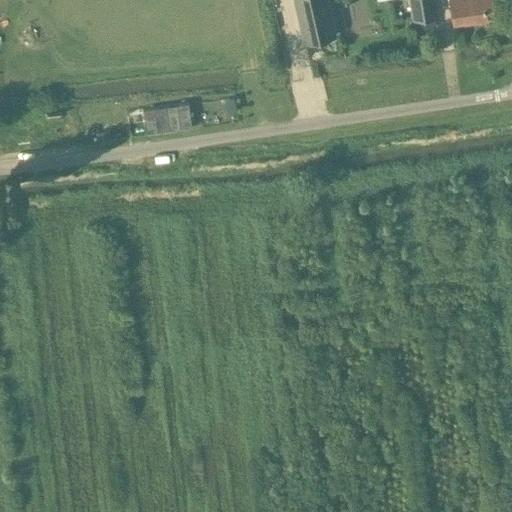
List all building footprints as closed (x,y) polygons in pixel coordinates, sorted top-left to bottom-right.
[(295,0),(305,42),(309,41),(312,45),(320,43),(321,38),(335,35),(327,0),(295,0)] [(438,16),(435,0),(408,0),(412,20),(438,16)] [(497,16),(493,0),(449,0),(453,23),(497,16)] [(142,111),(146,134),(192,127),(188,104),(142,111)] [(61,112),(8,119),(10,132),(0,133),(0,147),(65,138),(61,112)] [(108,131),(95,134),(97,140),(97,142),(110,140),(109,138),(108,131)]
